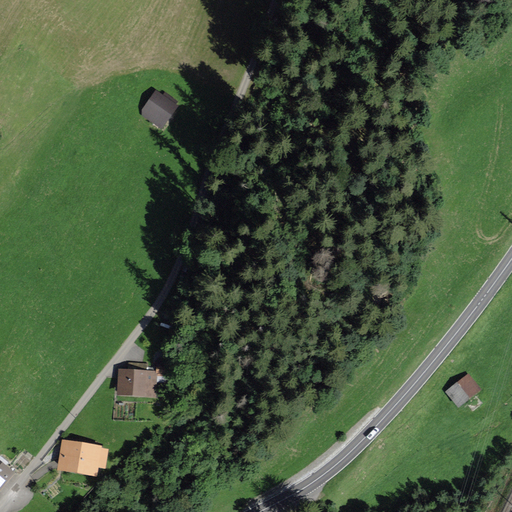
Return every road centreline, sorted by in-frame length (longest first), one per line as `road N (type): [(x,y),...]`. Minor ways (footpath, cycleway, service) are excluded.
road 1 (residential): [(276,0),(168,286),(0,506)]
road 2 (primary): [(511,258),(378,423),(307,486),(259,511)]
